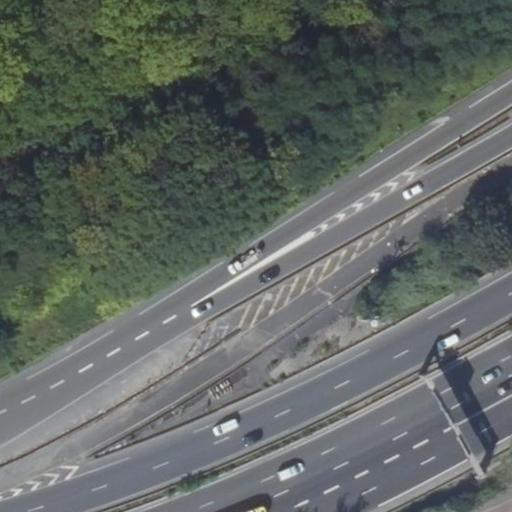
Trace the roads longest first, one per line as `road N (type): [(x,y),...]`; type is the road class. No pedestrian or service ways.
road 1 (motorway): [(511,292),(273,420),(25,511)]
road 2 (trunk): [(511,92),(186,297),(159,325)]
road 3 (trunk): [(511,134),(195,315),(159,325)]
road 4 (trunk): [(159,325),(0,412)]
road 5 (motorway): [(259,511),(416,437)]
road 6 (motorway): [(416,437),(460,390),(511,363)]
